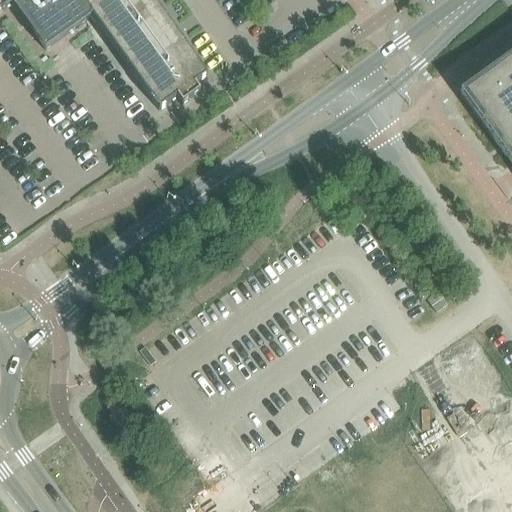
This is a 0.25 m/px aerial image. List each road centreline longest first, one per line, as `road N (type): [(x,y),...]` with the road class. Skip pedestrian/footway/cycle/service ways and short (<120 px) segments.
road 1 (secondary): [(11,357),(160,233),(323,137),(429,58),(486,0)]
road 2 (secondary): [(462,0),(0,327)]
